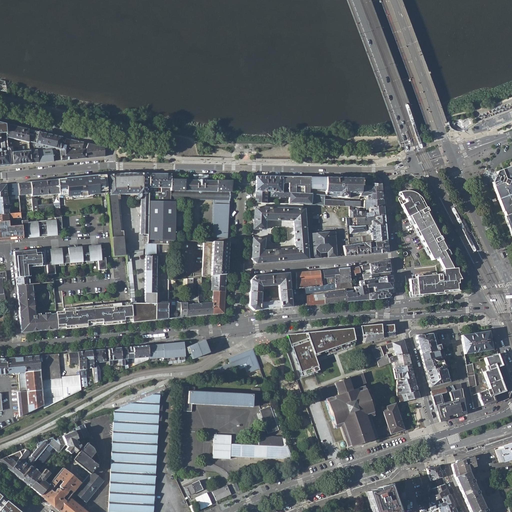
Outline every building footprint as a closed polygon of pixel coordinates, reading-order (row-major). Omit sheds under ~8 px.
[(6,137),(28,142),(27,134),(28,130),(5,125),(6,133),(6,137)] [(29,148),(36,148),(36,144),(55,148),(55,149),(59,149),(61,138),(28,130),(27,134),(28,142),(29,148)] [(83,143),(61,138),(59,149),(61,161),(104,157),(104,148),(88,144),(85,151),(81,150),(83,143)] [(3,139),(0,139),(1,141),(2,151),(0,150),(0,166),(9,166),(7,148),(6,139),(4,139),(3,139)] [(7,148),(9,166),(30,164),(29,151),(19,152),(12,153),(11,148),(7,148)] [(37,151),(38,163),(52,162),(61,161),(59,149),(55,149),(51,150),(37,151)] [(29,151),(30,164),(38,163),(37,151),(29,151)] [(492,182),(493,187),(504,216),(511,213),(511,166),(497,172),(497,174),(495,174),(494,177),(493,180),(494,181),(492,182)] [(488,178),(493,180),(494,177),(495,174),(491,173),(486,171),(485,173),(484,176),(488,178)] [(108,175),(109,190),(107,190),(107,194),(110,225),(113,258),(126,258),(128,271),(128,276),(133,275),(131,261),(130,261),(129,252),(124,253),(123,252),(118,195),(140,193),(140,234),(148,234),(148,226),(148,223),(148,215),(148,199),(148,192),(148,186),(147,186),(147,174),(138,174),(138,175),(117,176),(117,175),(108,175)] [(148,174),(148,186),(148,192),(156,193),(156,188),(158,188),(161,188),(163,188),(171,188),(171,180),(171,175),(158,174),(148,174)] [(171,180),(171,188),(171,192),(171,199),(176,200),(214,201),(212,240),(227,241),(229,201),(229,193),(230,181),(208,181),(208,175),(200,175),(197,175),(193,175),(193,181),(171,180)] [(107,189),(106,176),(102,176),(57,180),(59,198),(64,198),(64,197),(73,196),(73,197),(92,195),(92,194),(99,194),(99,195),(103,194),(107,194),(107,190),(107,189)] [(263,177),(255,177),(255,191),(270,192),(282,193),(282,177),(267,177),(263,177)] [(282,193),(309,194),(310,177),(303,177),(294,177),(282,177),(282,193)] [(310,177),(309,194),(314,194),(314,191),(325,192),(326,177),(310,177)] [(334,178),(326,177),(325,192),(326,195),(328,195),(346,198),(359,198),(360,196),(361,186),(362,186),(362,183),(362,178),(343,178),(334,178)] [(33,212),(38,212),(38,200),(36,199),(35,199),(34,197),(56,195),(56,197),(54,198),(53,198),(54,210),(60,210),(59,198),(57,180),(30,182),(33,212)] [(21,213),(27,213),(33,212),(30,182),(18,183),(19,197),(21,213)] [(9,193),(9,198),(19,197),(18,183),(6,185),(6,193),(9,193)] [(366,200),(382,200),(381,192),(381,186),(380,183),(373,183),(373,186),(362,186),(361,186),(360,196),(366,196),(366,200)] [(158,188),(156,188),(156,193),(148,192),(148,199),(148,215),(148,223),(148,234),(147,238),(147,244),(166,244),(166,240),(176,241),(176,200),(171,199),(171,192),(171,188),(163,188),(161,188),(158,188)] [(254,203),(266,203),(267,194),(269,194),(270,192),(255,191),(254,197),(254,203)] [(303,204),(324,205),(324,200),(324,198),(325,195),(314,194),(309,194),(282,193),(270,192),(269,194),(269,196),(289,197),(288,203),(303,204)] [(410,220),(431,261),(436,258),(437,262),(439,264),(442,270),(443,275),(415,278),(416,280),(409,281),(411,296),(442,293),(442,291),(456,290),(456,283),(458,283),(456,268),(451,269),(447,260),(445,257),(449,255),(424,207),(423,209),(415,195),(414,194),(412,193),(410,192),(409,192),(408,192),(406,192),(400,193),(401,196),(404,201),(405,200),(406,202),(400,205),(409,221),(410,220)] [(0,214),(21,213),(19,197),(9,198),(7,198),(0,198),(0,214)] [(350,217),(362,217),(366,217),(366,213),(365,212),(358,211),(358,209),(355,209),(355,210),(353,210),(353,207),(349,207),(350,217)] [(366,213),(366,217),(384,216),(384,215),(383,208),(383,207),(369,208),(369,213),(366,213)] [(251,259),(255,263),(307,259),(303,209),(254,208),(253,229),(264,229),(264,221),(267,219),(293,220),(295,248),(263,251),(264,239),(252,239),(251,259)] [(0,222),(9,221),(9,217),(10,217),(10,219),(21,218),(21,213),(0,214),(0,222)] [(366,217),(362,217),(363,222),(363,223),(372,223),(372,225),(385,224),(384,220),(384,216),(366,217)] [(21,221),(22,232),(28,232),(30,232),(31,238),(55,236),(54,229),(56,229),(62,229),(61,217),(54,218),(54,221),(47,221),(33,222),(28,223),(27,220),(21,221)] [(23,239),(22,232),(21,221),(21,220),(9,221),(0,222),(0,240),(12,240),(23,239)] [(349,238),(350,245),(387,240),(386,231),(385,228),(385,224),(372,225),(350,226),(348,226),(349,234),(368,231),(367,232),(368,233),(369,233),(371,233),(371,235),(349,238)] [(309,235),(311,259),(319,258),(319,253),(327,252),(327,258),(336,257),(334,232),(309,235)] [(361,255),(377,253),(388,252),(388,251),(388,246),(387,240),(350,245),(344,246),(345,256),(361,255)] [(193,274),(193,278),(198,278),(199,278),(208,277),(211,277),(225,276),(227,243),(203,242),(201,273),(193,274)] [(146,244),(145,304),(131,305),(132,322),(154,320),(155,320),(156,320),(156,317),(160,319),(167,318),(168,303),(160,303),(158,303),(155,303),(156,248),(147,248),(147,244),(146,244)] [(46,264),(47,276),(55,275),(54,266),(98,261),(99,271),(107,270),(105,259),(101,259),(98,259),(97,246),(89,247),(90,254),(82,254),(81,248),(69,249),(69,256),(62,256),(61,250),(53,251),(54,264),(52,264),(46,264)] [(30,251),(13,252),(15,278),(28,277),(29,277),(29,268),(44,267),(43,253),(35,254),(30,254),(30,251)] [(363,278),(364,280),(378,278),(378,277),(390,275),(389,260),(361,266),(361,268),(362,270),(370,269),(370,271),(366,272),(366,274),(363,274),(363,275),(363,278)] [(348,269),(349,277),(356,276),(356,275),(359,274),(357,268),(348,269)] [(304,288),(305,294),(351,287),(350,281),(349,278),(349,277),(348,269),(338,269),(338,276),(339,283),(333,284),(324,285),(304,288)] [(324,285),(333,284),(334,276),(338,276),(338,269),(322,271),(324,285)] [(295,273),(295,289),(304,288),(324,285),(322,271),(295,273)] [(288,273),(273,275),(254,276),(249,280),(248,306),(253,311),(269,309),(291,307),(288,273)] [(136,300),(133,275),(128,276),(131,294),(131,301),(136,300)] [(211,280),(210,291),(211,291),(224,292),(225,276),(211,277),(211,280)] [(350,281),(351,287),(355,287),(367,285),(391,283),(390,276),(389,276),(386,277),(386,276),(383,277),(383,278),(380,278),(378,278),(364,280),(350,281)] [(15,278),(16,286),(29,285),(28,277),(15,278)] [(187,302),(187,307),(198,306),(197,300),(198,299),(198,289),(198,280),(198,278),(193,278),(187,279),(187,288),(187,296),(187,302)] [(175,301),(175,303),(180,303),(180,300),(175,300),(176,289),(187,288),(187,279),(168,280),(168,289),(168,300),(171,300),(175,300),(175,301)] [(367,285),(367,288),(373,287),(375,292),(391,290),(391,283),(367,285)] [(18,307),(19,316),(19,319),(20,327),(22,327),(27,326),(28,332),(42,330),(54,329),(57,329),(57,326),(56,314),(35,316),(33,285),(29,285),(16,286),(17,293),(18,303),(20,303),(20,305),(20,307),(18,307)] [(347,292),(347,302),(369,300),(368,294),(367,288),(367,285),(355,287),(355,293),(353,293),(353,291),(347,292)] [(368,294),(369,300),(388,298),(391,293),(391,290),(375,292),(368,294)] [(224,292),(211,291),(211,293),(211,301),(207,302),(207,304),(212,304),(212,314),(223,313),(224,292)] [(324,294),(325,304),(347,302),(347,292),(347,291),(324,294)] [(305,296),(306,306),(325,304),(324,294),(305,296)] [(176,318),(175,305),(171,305),(171,302),(171,300),(168,300),(168,301),(168,303),(167,318),(176,318)] [(62,302),(55,303),(55,312),(63,311),(63,308),(62,302)] [(187,307),(187,302),(185,302),(180,303),(175,303),(175,305),(176,318),(187,317),(187,307)] [(86,306),(80,307),(82,326),(83,326),(83,327),(86,326),(86,323),(102,321),(102,324),(102,325),(106,324),(112,324),(112,322),(116,322),(116,323),(121,323),(119,303),(101,305),(86,307),(86,306)] [(122,303),(119,303),(121,323),(125,323),(129,322),(132,322),(131,305),(131,303),(127,303),(123,303),(122,303)] [(200,305),(198,306),(187,307),(187,317),(212,314),(212,304),(207,304),(200,305)] [(63,311),(55,312),(56,314),(57,326),(65,325),(65,328),(73,328),(73,326),(77,325),(77,327),(82,326),(80,307),(63,308),(63,311)] [(362,328),(352,328),(354,336),(371,334),(397,332),(393,325),(382,326),(362,328)] [(352,328),(306,333),(315,359),(356,345),(354,336),(352,328)] [(461,335),(464,354),(491,350),(488,331),(461,335)] [(397,332),(371,334),(372,341),(398,334),(397,332)] [(306,333),(286,334),(289,342),(301,376),(318,370),(315,359),(306,333)] [(362,335),(364,343),(372,341),(371,334),(362,335)] [(415,337),(420,353),(438,350),(439,349),(438,345),(434,345),(431,334),(416,335),(415,337)] [(203,340),(185,347),(187,351),(189,350),(192,359),(208,352),(203,340)] [(393,347),(393,350),(385,352),(383,345),(380,347),(382,355),(394,353),(395,356),(407,354),(403,340),(388,344),(389,348),(393,347)] [(183,342),(148,345),(149,357),(149,359),(156,358),(164,358),(164,359),(167,358),(185,357),(184,348),(183,342)] [(132,347),(134,358),(149,357),(148,345),(132,347)] [(128,362),(129,368),(134,365),(134,358),(132,347),(126,347),(128,362)] [(372,349),(376,359),(383,356),(382,355),(380,347),(375,348),(372,349)] [(120,364),(122,364),(121,348),(114,349),(115,360),(119,360),(120,364)] [(252,348),(228,358),(230,363),(225,365),(224,365),(221,366),(201,374),(214,375),(247,362),(250,371),(260,367),(252,348)] [(439,349),(438,350),(420,353),(422,360),(430,360),(430,361),(437,359),(441,359),(444,359),(445,358),(443,349),(439,349)] [(92,351),(93,363),(100,362),(105,362),(105,359),(104,350),(92,351)] [(78,364),(79,375),(86,374),(86,368),(84,351),(77,352),(78,364)] [(84,351),(86,368),(91,368),(93,368),(93,363),(92,351),(84,351)] [(68,353),(69,365),(78,364),(77,352),(68,353)] [(376,359),(377,362),(387,359),(395,356),(394,353),(382,355),(383,356),(376,359)] [(44,405),(44,409),(48,407),(65,398),(80,390),(80,387),(79,375),(63,376),(61,376),(58,354),(39,356),(41,380),(42,390),(44,405)] [(389,363),(390,365),(391,364),(391,363),(392,362),(408,359),(407,354),(395,356),(387,359),(389,363)] [(477,393),(482,406),(489,403),(490,405),(503,401),(505,399),(506,399),(509,397),(510,395),(511,393),(511,390),(511,389),(511,384),(511,383),(511,382),(503,359),(499,361),(497,355),(484,358),(487,367),(482,369),(489,389),(477,393)] [(16,358),(18,375),(20,392),(17,393),(19,417),(44,405),(42,390),(41,380),(39,356),(16,358)] [(18,375),(16,358),(0,359),(0,374),(12,374),(13,375),(18,375)] [(377,363),(379,367),(389,363),(387,359),(377,362),(377,363)] [(392,362),(393,368),(410,365),(408,359),(392,362)] [(422,360),(424,368),(432,366),(432,368),(444,365),(443,363),(445,362),(444,359),(441,359),(437,359),(430,361),(430,360),(422,360)] [(476,386),(472,363),(466,365),(470,388),(476,386)] [(429,387),(448,381),(445,368),(451,367),(452,369),(457,367),(456,364),(451,365),(451,364),(446,364),(444,365),(432,368),(432,366),(424,368),(429,384),(429,387)] [(410,365),(393,368),(395,374),(396,379),(401,378),(400,373),(412,371),(410,365)] [(401,378),(401,380),(414,378),(412,371),(400,373),(401,378)] [(339,443),(340,449),(346,446),(347,447),(346,447),(347,448),(353,446),(371,440),(376,438),(376,437),(375,437),(373,431),(374,431),(369,417),(374,415),(364,387),(363,384),(365,383),(362,374),(342,381),(341,379),(340,380),(340,381),(319,388),(321,395),(324,400),(326,399),(335,428),(340,426),(345,441),(339,443)] [(396,395),(400,402),(402,402),(401,395),(405,394),(406,401),(417,398),(419,398),(414,378),(401,380),(396,381),(396,395)] [(441,394),(432,396),(438,418),(442,417),(443,421),(465,413),(463,396),(462,395),(460,384),(459,384),(452,386),(454,391),(449,392),(452,401),(443,403),(441,394)] [(253,394),(195,391),(195,386),(188,386),(187,407),(187,411),(191,411),(192,403),(253,406),(253,405),(260,406),(260,398),(253,398),(253,394)] [(452,386),(431,391),(432,396),(441,394),(449,392),(454,391),(452,386)] [(108,511),(153,511),(160,391),(114,411),(108,511)] [(482,406),(477,393),(471,395),(474,409),(482,406)] [(373,431),(375,437),(386,434),(387,435),(404,430),(397,408),(395,404),(386,406),(387,411),(383,412),(387,426),(374,431),(373,431)] [(281,428),(275,409),(262,414),(269,433),(281,428)] [(77,438),(78,441),(90,435),(84,423),(77,427),(73,428),(74,431),(77,438)] [(62,436),(66,444),(68,446),(65,449),(70,453),(72,450),(75,452),(81,445),(80,443),(77,445),(75,439),(77,438),(74,431),(62,436)] [(214,434),(213,457),(230,458),(231,456),(292,459),(284,437),(260,436),(259,445),(231,443),(231,435),(214,434)] [(9,470),(19,478),(30,465),(38,455),(46,447),(53,437),(54,436),(43,441),(37,444),(38,447),(32,454),(32,455),(29,460),(30,461),(26,465),(25,463),(27,461),(25,459),(30,453),(30,452),(26,449),(22,454),(9,470)] [(53,437),(46,447),(50,450),(53,446),(60,451),(66,444),(62,436),(57,437),(56,439),(53,437)] [(72,459),(90,474),(98,464),(90,458),(95,452),(93,448),(86,442),(72,459)] [(496,449),(500,462),(511,458),(511,442),(499,447),(499,448),(496,449)] [(52,452),(50,450),(46,447),(38,455),(43,459),(45,461),(52,452)] [(0,462),(9,470),(22,454),(20,451),(0,460),(0,462)] [(38,455),(30,465),(31,466),(37,459),(41,462),(43,459),(38,455)] [(451,465),(455,476),(469,471),(469,469),(471,469),(473,467),(476,466),(473,456),(467,457),(457,461),(456,463),(452,464),(451,465)] [(86,502),(103,480),(98,476),(103,469),(98,464),(90,474),(81,484),(80,483),(73,491),(77,495),(86,502)] [(34,468),(31,466),(30,465),(19,478),(30,487),(41,474),(36,470),(37,469),(35,467),(34,468)] [(426,469),(431,481),(442,477),(439,466),(426,469)] [(39,495),(58,510),(69,497),(73,491),(80,483),(62,468),(48,484),(39,495)] [(39,495),(48,484),(45,482),(43,480),(49,473),(45,469),(41,474),(30,487),(37,493),(39,495)] [(486,511),(487,511),(486,509),(485,509),(478,494),(479,493),(478,491),(477,490),(473,483),(474,481),(473,479),(472,479),(469,471),(455,476),(470,511),(486,511)] [(184,487),(188,495),(202,489),(199,480),(184,487)] [(435,490),(437,495),(447,489),(445,484),(429,490),(429,492),(434,491),(434,490),(435,490)] [(212,491),(216,500),(231,494),(227,485),(212,491)] [(373,489),(364,492),(371,511),(396,511),(387,485),(376,489),(376,490),(374,491),(373,489)] [(428,497),(429,502),(440,499),(449,494),(447,489),(437,495),(428,497)] [(73,491),(69,497),(73,500),(77,495),(73,491)] [(207,492),(195,497),(200,509),(212,504),(207,492)] [(440,499),(429,502),(431,511),(433,511),(437,511),(437,510),(439,510),(439,511),(456,511),(454,507),(449,494),(440,499)] [(0,511),(18,511),(19,511),(0,495),(0,511)] [(69,497),(58,510),(60,511),(87,511),(83,509),(73,500),(69,497)]
